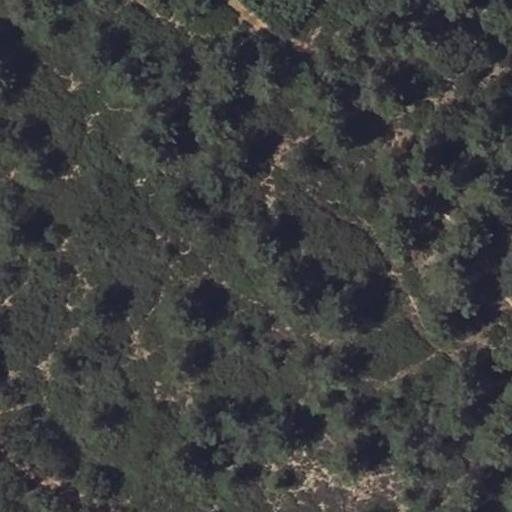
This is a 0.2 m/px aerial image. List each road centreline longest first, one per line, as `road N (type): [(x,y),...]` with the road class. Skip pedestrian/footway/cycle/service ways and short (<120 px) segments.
road 1 (track): [(511,298),(378,114),(244,0)]
road 2 (track): [(111,511),(34,476),(0,436)]
